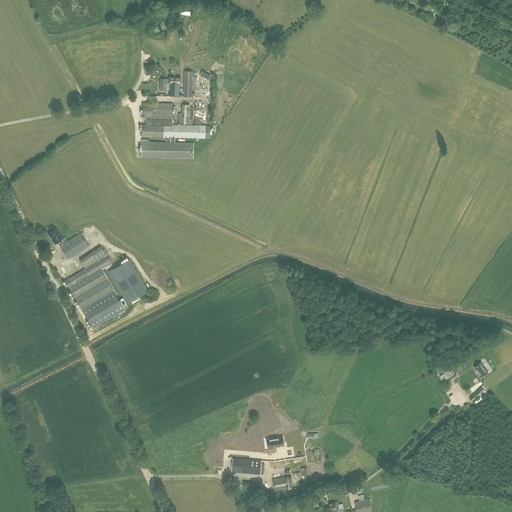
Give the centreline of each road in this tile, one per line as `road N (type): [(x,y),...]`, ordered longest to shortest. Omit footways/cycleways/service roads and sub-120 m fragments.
road 1 (unclassified): [(165,511),(0,168)]
road 2 (unknown): [(149,477),(221,479),(244,505),(262,509),(363,481),(449,405)]
road 3 (unclassified): [(0,124),(136,96)]
